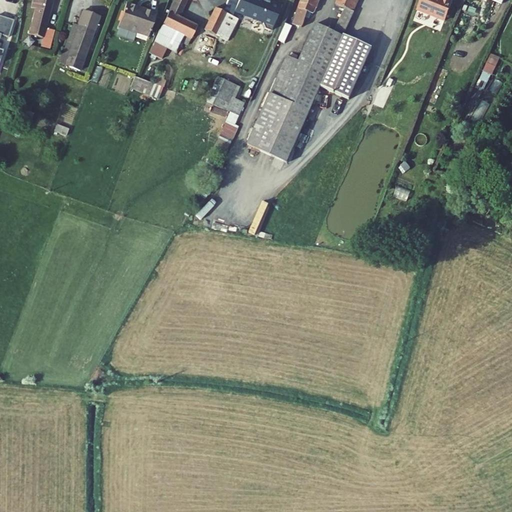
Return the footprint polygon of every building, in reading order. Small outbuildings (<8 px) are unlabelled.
[(51,0),(31,0),(29,10),(33,11),(26,37),(41,40),(44,31),(51,0)] [(172,0),(151,46),(173,56),(177,46),(185,49),(194,29),(176,21),(184,0),(172,0)] [(233,0),(228,15),(257,26),(257,28),(259,32),(265,35),(274,10),(247,0),(233,0)] [(313,0),(297,0),(292,13),(289,12),(287,17),(292,18),(293,15),(298,17),(302,9),(309,11),(313,0)] [(330,0),(338,3),(327,29),(340,35),(355,0),(330,0)] [(416,0),(408,25),(434,35),(438,27),(447,1),(443,0),(416,0)] [(377,37),(390,6),(385,4),(372,35),(377,37)] [(123,6),(115,28),(116,28),(112,38),(128,44),(132,34),(143,38),(151,17),(123,6)] [(209,40),(219,18),(217,17),(208,13),(198,35),(209,40)] [(75,29),(64,59),(80,65),(97,21),(81,14),(75,29)] [(294,26),(298,17),(293,15),(292,18),(287,17),(286,21),(294,26)] [(231,23),(219,18),(209,40),(222,45),(231,23)] [(286,162),(291,150),(318,87),(340,35),(327,29),(321,26),(309,20),(294,57),(282,52),(243,144),(286,162)] [(0,40),(5,42),(11,25),(0,21),(0,40)] [(72,28),(60,58),(64,59),(75,29),(72,28)] [(53,33),(44,31),(41,40),(51,43),(53,33)] [(368,48),(340,35),(318,87),(348,98),(368,48)] [(207,102),(230,111),(214,149),(226,154),(247,102),(237,98),(242,85),(218,75),(207,102)] [(158,77),(156,83),(136,76),(131,88),(160,98),(166,80),(158,77)]
